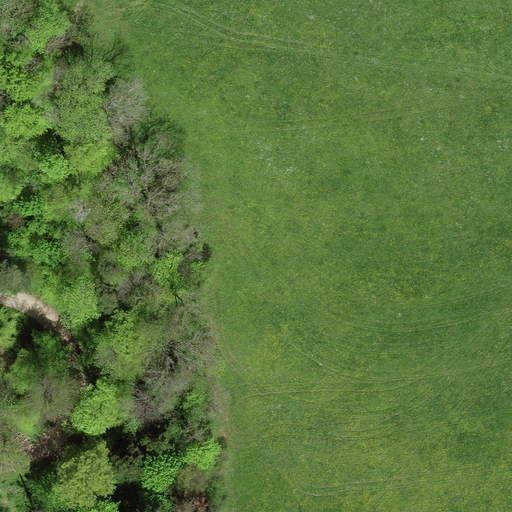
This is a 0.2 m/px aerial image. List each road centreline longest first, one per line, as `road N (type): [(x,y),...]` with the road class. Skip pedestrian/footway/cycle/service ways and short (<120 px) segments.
road 1 (track): [(511,83),(199,74),(153,77),(136,96),(208,260),(205,343),(231,511)]
road 2 (track): [(0,296),(22,300),(55,333),(81,383),(65,434),(0,463)]
